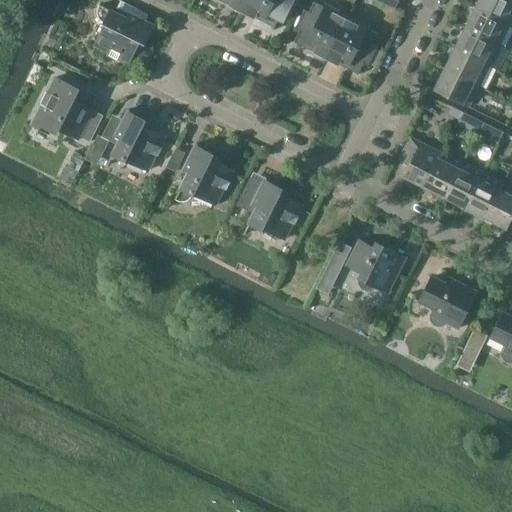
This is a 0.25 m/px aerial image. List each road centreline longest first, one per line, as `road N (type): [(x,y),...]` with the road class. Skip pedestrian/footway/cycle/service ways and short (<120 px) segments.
road 1 (residential): [(371,117),(189,27)]
road 2 (residential): [(342,175),(161,84)]
road 3 (residential): [(511,269),(349,186),(342,175)]
road 4 (residential): [(371,117),(428,0)]
